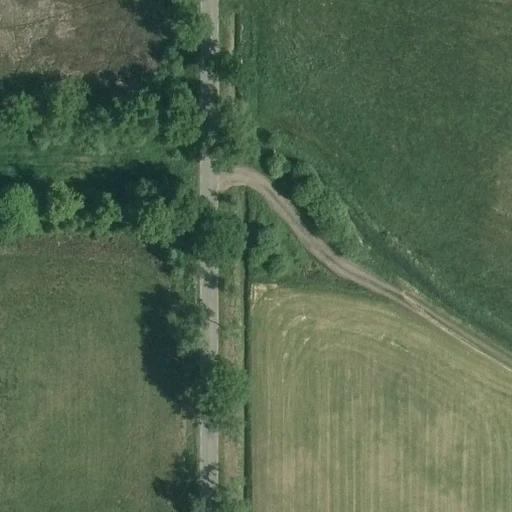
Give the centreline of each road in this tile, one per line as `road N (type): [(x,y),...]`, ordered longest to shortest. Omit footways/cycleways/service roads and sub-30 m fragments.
road 1 (tertiary): [(207,511),(209,0)]
road 2 (track): [(511,373),(320,244),(257,182),(208,176)]
